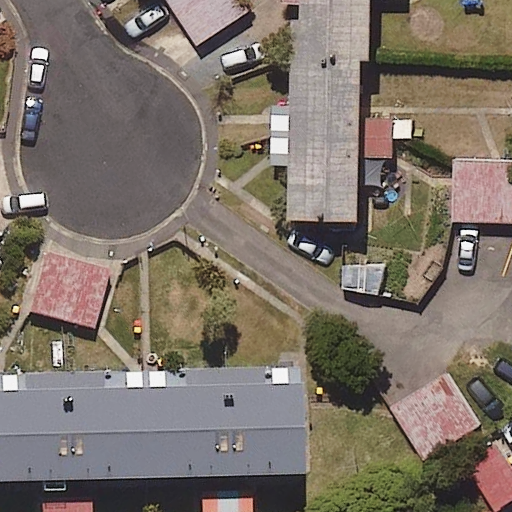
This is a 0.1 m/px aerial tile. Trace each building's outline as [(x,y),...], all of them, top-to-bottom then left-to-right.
[(252,14),(242,0),(171,0),(200,46),(252,14)] [(379,63),(379,0),(287,0),(288,7),(303,7),(301,105),(276,104),(275,162),(299,163),(298,224),(366,226),(370,63),(379,63)] [(511,161),(456,163),(457,224),(511,223),(511,161)] [(110,271),(47,255),(32,315),(95,331),(110,271)] [(0,494),(43,493),(43,511),(92,511),(92,492),(202,489),(202,511),(256,511),(256,488),(306,487),(303,375),(0,382),(0,494)] [(483,429),(450,375),(393,409),(426,464),(483,429)] [(499,511),(511,504),(511,464),(500,445),(466,466),(494,511),(499,511)]
